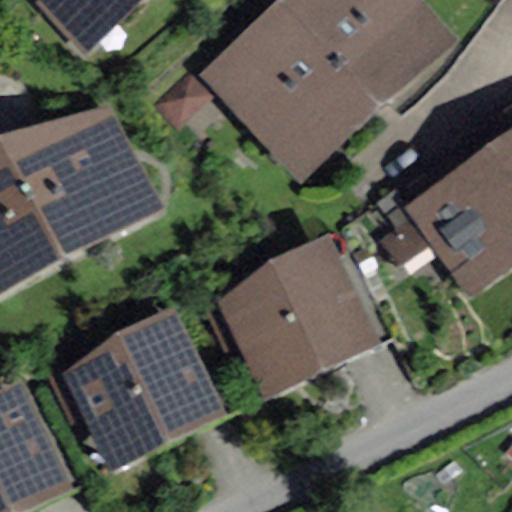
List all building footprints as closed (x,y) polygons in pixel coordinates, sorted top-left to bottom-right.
[(66,0),(92,27),(121,0),(66,0)] [(387,0),(314,0),(229,78),(267,119),(258,128),(258,136),(266,146),(275,146),(284,138),(300,157),(426,42),(387,0)] [(501,162),(497,165),(511,186),(511,119),(484,139),(501,162)] [(27,132),(0,145),(0,149),(53,250),(116,216),(103,191),(128,178),(99,122),(55,145),(50,137),(34,145),(27,132)] [(0,276),(53,250),(0,149),(0,276)] [(472,274),(511,246),(511,186),(497,165),(481,176),(465,154),(413,191),(472,274)] [(269,292),(233,309),(268,382),(360,338),(321,256),(264,283),(269,292)] [(114,364),(79,381),(113,454),(205,410),(167,328),(110,355),(114,364)] [(0,509),(51,485),(13,402),(0,408),(0,509)]
